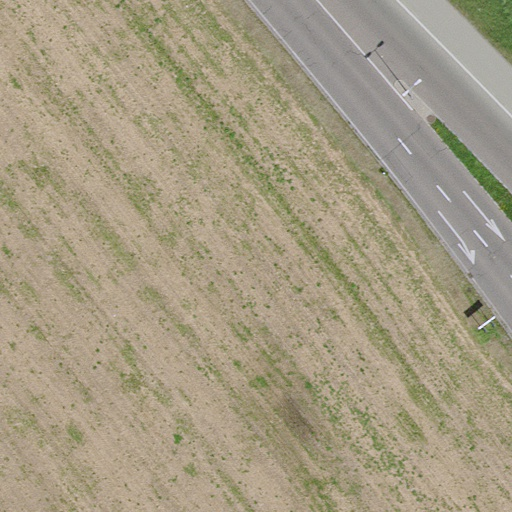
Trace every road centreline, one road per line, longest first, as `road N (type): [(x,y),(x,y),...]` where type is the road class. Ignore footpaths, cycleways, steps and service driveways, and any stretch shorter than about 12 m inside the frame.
road 1 (secondary): [(314,0),(511,270)]
road 2 (secondary): [(511,160),(327,0)]
